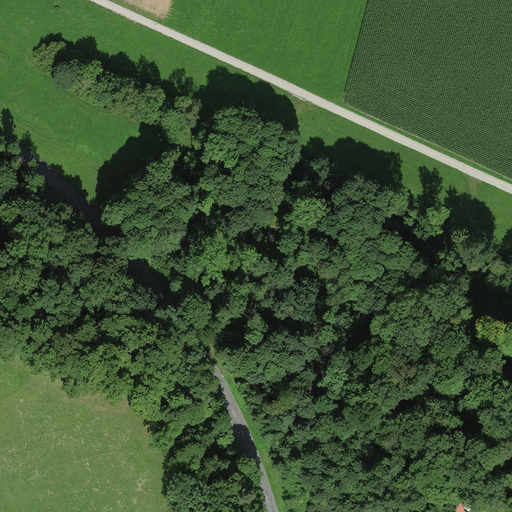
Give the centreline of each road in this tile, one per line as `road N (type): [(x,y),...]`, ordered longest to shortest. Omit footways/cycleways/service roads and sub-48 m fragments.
road 1 (tertiary): [(0,140),(108,231),(191,333),(226,392),(270,511)]
road 2 (track): [(511,189),(100,0)]
